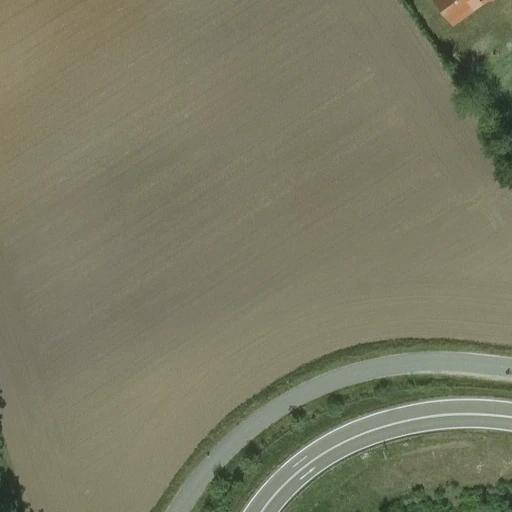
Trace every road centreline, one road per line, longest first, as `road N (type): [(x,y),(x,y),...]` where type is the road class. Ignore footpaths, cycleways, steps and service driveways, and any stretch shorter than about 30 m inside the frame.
road 1 (unclassified): [(178,511),(233,442),(313,389),(399,365),(511,369)]
road 2 (trunk): [(259,511),(316,455),(371,429),(453,414),(511,417)]
